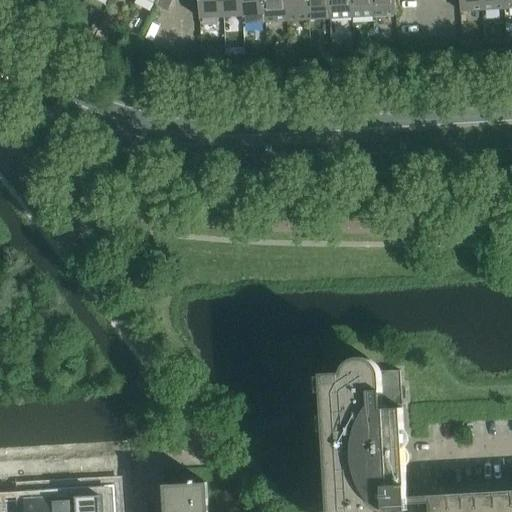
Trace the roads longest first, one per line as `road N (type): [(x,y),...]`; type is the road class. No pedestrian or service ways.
road 1 (tertiary): [(230,141),(292,158),(511,156)]
road 2 (tertiary): [(511,113),(230,141)]
road 3 (tertiary): [(0,61),(27,83),(116,125),(230,141)]
